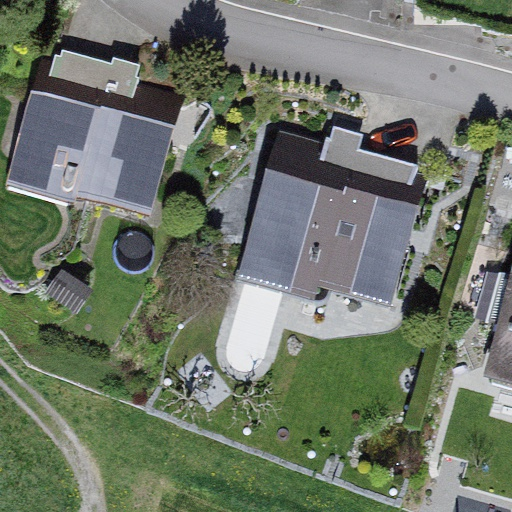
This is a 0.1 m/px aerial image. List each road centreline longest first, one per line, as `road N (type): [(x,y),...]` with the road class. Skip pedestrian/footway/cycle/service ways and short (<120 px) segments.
road 1 (residential): [(511,97),(272,45),(160,0)]
road 2 (track): [(0,367),(73,447),(92,511)]
